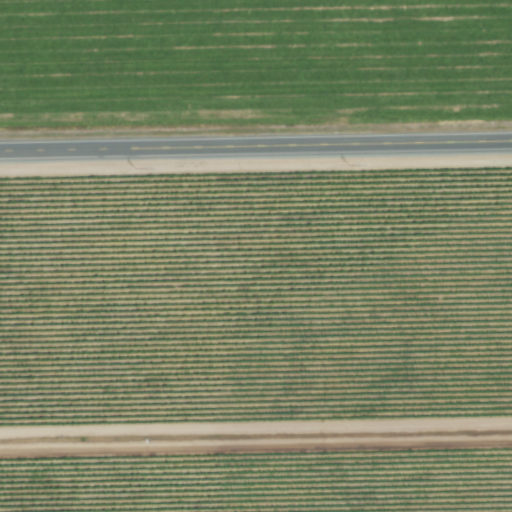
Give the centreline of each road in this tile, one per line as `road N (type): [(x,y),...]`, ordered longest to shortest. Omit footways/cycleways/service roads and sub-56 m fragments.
road 1 (residential): [(0,151),(511,141)]
road 2 (track): [(0,450),(511,441)]
